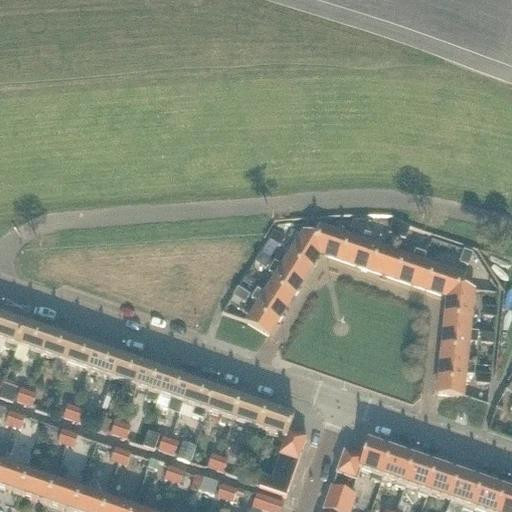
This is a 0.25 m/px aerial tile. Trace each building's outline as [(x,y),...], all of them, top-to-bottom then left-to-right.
[(354,267),(362,244),(365,235),(369,223),(354,224),(349,240),(320,230),(317,238),(320,255),(354,267)] [(406,241),(410,228),(393,223),(389,235),(406,241)] [(280,249),(285,242),(275,235),(270,242),(280,249)] [(320,255),(317,238),(305,235),(283,269),(282,271),(302,283),(320,255)] [(384,277),(392,255),(372,248),(375,239),(365,235),(362,244),(354,267),(384,277)] [(423,266),(427,256),(415,252),(412,262),(392,255),(384,277),(415,288),(422,265),(423,266)] [(469,267),(473,255),(465,252),(460,265),(469,267)] [(266,272),(271,264),(260,257),(255,265),(266,272)] [(285,311),(302,283),(282,271),(283,269),(275,264),(268,274),(277,279),(265,297),(265,298),(285,311)] [(464,280),(423,266),(422,265),(415,288),(448,300),(461,288),(464,280)] [(469,335),(469,334),(473,293),(461,288),(448,300),(445,332),(469,335)] [(245,305),(249,298),(239,291),(234,299),(245,305)] [(265,298),(265,297),(257,292),(252,301),(260,306),(248,325),(268,338),(285,311),(265,298)] [(497,320),(498,312),(485,310),(484,319),(497,320)] [(16,355),(18,350),(25,328),(0,318),(0,343),(6,346),(4,351),(16,355)] [(39,365),(41,358),(49,336),(25,328),(18,350),(30,354),(28,361),(39,365)] [(469,335),(445,332),(442,364),(466,367),(466,365),(468,345),(478,346),(479,335),(469,334),(469,335)] [(63,372),(65,366),(73,344),(49,336),(41,358),(53,362),(51,368),(63,372)] [(494,347),(495,338),(482,336),(481,346),(494,347)] [(88,374),(96,352),(73,344),(65,366),(88,374)] [(109,391),(112,382),(120,360),(96,352),(88,374),(101,378),(97,387),(109,391)] [(132,401),(136,391),(143,369),(120,360),(112,382),(122,386),(118,396),(132,401)] [(466,367),(442,364),(438,396),(462,399),(464,378),(474,379),(476,366),(466,365),(466,367)] [(159,399),(167,377),(143,369),(136,391),(149,395),(147,401),(155,404),(157,398),(159,399)] [(183,407),(191,385),(167,377),(159,399),(170,403),(168,410),(180,414),(183,407)] [(490,387),(491,379),(478,377),(477,386),(490,387)] [(204,424),(207,415),(214,393),(191,385),(183,407),(194,411),(191,419),(204,424)] [(0,400),(13,405),(18,391),(4,387),(0,399),(0,400)] [(26,407),(30,395),(21,392),(17,404),(26,407)] [(231,429),(233,424),(240,402),(214,393),(207,415),(221,420),(220,425),(231,429)] [(30,395),(26,407),(32,409),(36,397),(30,395)] [(107,414),(111,403),(110,402),(112,398),(108,397),(102,412),(107,414)] [(258,438),(259,434),(267,411),(240,402),(233,424),(248,430),(246,434),(253,436),(258,438)] [(72,423),(76,411),(68,408),(64,420),(72,423)] [(76,411),(72,423),(79,425),(83,413),(76,411)] [(285,443),(289,435),(294,421),(267,411),(259,434),(285,443)] [(14,430),(18,418),(10,415),(6,428),(14,430)] [(107,438),(111,424),(106,422),(108,419),(101,416),(95,433),(107,438)] [(18,418),(14,430),(21,433),(25,420),(18,418)] [(119,439),(123,427),(115,425),(111,436),(119,439)] [(123,427),(119,439),(127,442),(131,430),(123,427)] [(66,448),(70,437),(62,434),(58,446),(66,448)] [(306,441),(289,435),(285,443),(271,482),(263,479),(259,490),(286,500),(306,441)] [(70,437),(66,448),(74,451),(78,439),(70,437)] [(154,455),(155,452),(159,441),(147,437),(147,438),(142,451),(154,455)] [(167,456),(171,444),(163,441),(159,453),(167,456)] [(171,444),(167,456),(174,458),(178,446),(171,444)] [(191,466),(196,450),(183,445),(177,462),(191,466)] [(392,454),(369,446),(368,446),(363,461),(344,454),(336,477),(357,484),(360,473),(378,479),(376,483),(381,485),(383,481),(392,454)] [(120,466),(124,455),(116,452),(112,464),(120,466)] [(404,493),(405,489),(414,462),(392,454),(383,481),(400,487),(399,491),(404,493)] [(124,455),(120,466),(127,469),(131,457),(124,455)] [(216,472),(220,461),(212,458),(208,470),(216,472)] [(27,477),(31,465),(19,461),(15,472),(1,467),(0,469),(0,491),(20,498),(27,477)] [(220,461),(216,472),(223,475),(227,463),(220,461)] [(428,496),(437,470),(414,462),(405,489),(428,496)] [(157,474),(160,467),(151,463),(148,471),(157,474)] [(54,486),(58,474),(45,470),(41,481),(27,477),(20,498),(47,507),(54,486)] [(173,485),(177,473),(169,470),(165,482),(173,485)] [(449,509),(451,504),(460,478),(437,470),(428,496),(446,503),(444,507),(449,509)] [(177,473),(173,485),(180,487),(184,476),(177,473)] [(473,511),(483,486),(460,478),(451,504),(469,510),(468,511),(473,511)] [(195,480),(192,492),(200,494),(203,483),(195,480)] [(214,499),(218,486),(204,481),(203,483),(200,494),(214,499)] [(60,511),(74,511),(80,495),(54,486),(47,507),(60,511)] [(499,511),(505,494),(483,486),(473,511),(499,511)] [(103,511),(106,504),(110,493),(96,488),(92,499),(80,495),(74,511),(103,511)] [(225,502),(229,491),(222,489),(218,500),(225,502)] [(356,498),(333,490),(332,490),(328,501),(352,510),(356,498)] [(229,491),(225,502),(246,510),(251,496),(238,492),(237,494),(229,491)] [(511,511),(511,495),(505,494),(499,511),(511,511)] [(257,498),(251,511),(281,511),(284,507),(257,498)] [(351,511),(352,510),(328,501),(324,511),(351,511)] [(133,511),(135,507),(124,503),(122,509),(106,504),(103,511),(133,511)]
